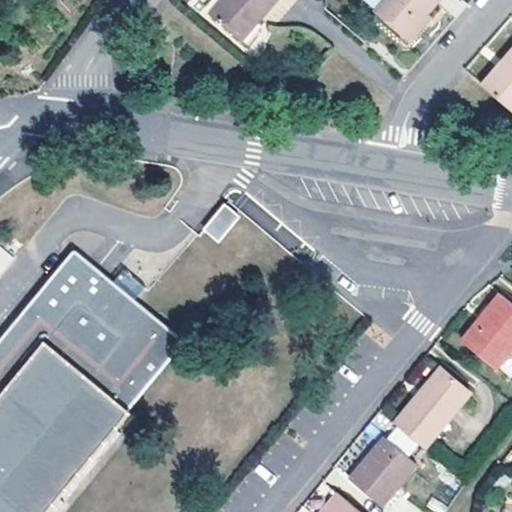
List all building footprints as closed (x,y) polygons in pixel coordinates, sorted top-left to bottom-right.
[(223,0),(210,16),(238,41),(276,0),(223,0)] [(427,18),(441,0),(362,0),(407,40),(427,18)] [(412,44),(432,23),(427,18),(407,40),(412,44)] [(499,77),(486,92),(511,115),(511,55),(503,65),(507,68),(499,77)] [(481,88),(486,92),(499,77),(494,73),(481,88)] [(243,217),(228,203),(207,227),(221,241),(243,217)] [(0,275),(14,258),(0,246),(0,275)] [(115,284),(75,253),(0,343),(0,511),(49,511),(51,511),(61,499),(109,442),(119,430),(189,345),(136,302),(115,284)] [(147,290),(126,271),(115,284),(136,302),(147,290)] [(505,361),(511,352),(511,286),(472,334),(505,361)] [(443,372),(396,428),(428,454),(475,398),(443,372)] [(127,438),(119,430),(109,442),(117,448),(127,438)] [(385,441),(351,483),(383,509),(398,491),(419,468),(385,441)] [(386,511),(402,494),(398,491),(383,509),(386,511)] [(356,511),(338,497),(326,511),(356,511)] [(58,511),(66,503),(61,499),(51,511),(52,511),(58,511)] [(66,503),(58,511),(64,511),(69,507),(66,503)]
